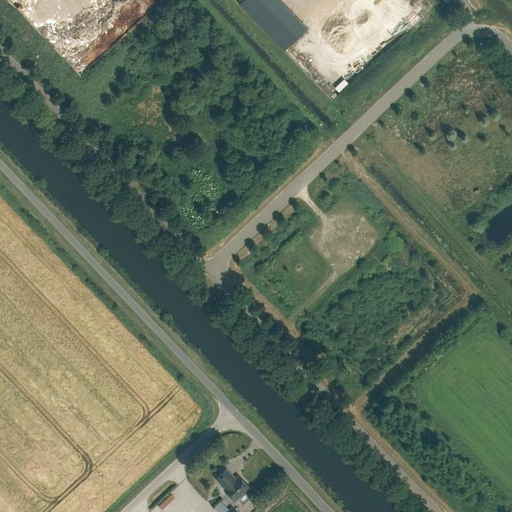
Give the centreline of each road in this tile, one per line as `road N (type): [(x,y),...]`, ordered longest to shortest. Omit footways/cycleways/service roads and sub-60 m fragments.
road 1 (unclassified): [(436,511),(214,273),(223,255),(471,30)]
road 2 (unclassified): [(0,164),(234,410)]
road 3 (unclassified): [(126,511),(234,410)]
road 4 (unclassified): [(329,511),(234,410)]
